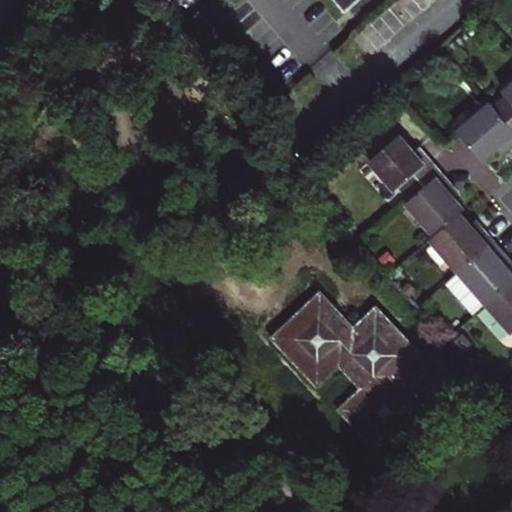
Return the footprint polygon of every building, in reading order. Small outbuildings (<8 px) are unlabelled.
[(336,0),(346,11),(358,0),(336,0)] [(511,84),(491,103),(511,126),(511,84)] [(511,144),(511,126),(491,103),(459,132),(485,161),(496,151),(501,147),(505,151),(511,144)] [(428,160),(425,163),(414,151),(400,135),(371,161),(396,190),(400,186),(411,199),(440,173),(428,160)] [(500,155),(505,151),(501,147),(496,151),(500,155)] [(425,163),(428,160),(418,148),(414,151),(425,163)] [(450,193),(454,189),(451,186),(440,173),(411,199),(407,202),(435,235),(461,213),(465,209),(455,198),(450,193)] [(455,198),(459,194),(454,189),(450,193),(455,198)] [(489,245),(493,242),(479,225),(475,229),(471,224),(461,213),(435,235),(431,238),(460,271),(489,245)] [(475,229),(479,225),(475,221),(471,224),(475,229)] [(511,282),(511,271),(507,266),(503,261),(507,258),(493,242),(489,245),(460,271),(447,282),(475,315),(488,304),(511,282)] [(507,266),(511,262),(507,258),(503,261),(507,266)] [(511,282),(488,304),(511,331),(511,282)] [(354,327),(321,292),(271,338),(317,388),(340,367),(360,389),(338,410),(349,422),(384,460),(434,413),(401,377),(423,356),(377,307),(354,327)] [(508,403),(499,393),(483,376),(461,397),(484,421),(508,403)]
